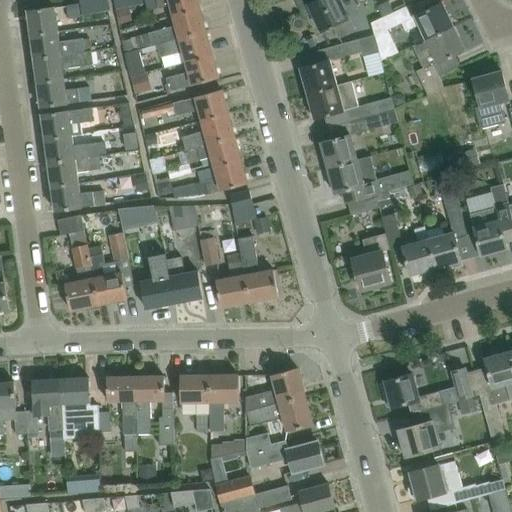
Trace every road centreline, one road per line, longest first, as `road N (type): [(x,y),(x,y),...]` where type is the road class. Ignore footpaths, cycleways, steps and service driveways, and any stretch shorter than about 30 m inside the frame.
road 1 (unclassified): [(334,337),(237,0)]
road 2 (residential): [(36,346),(0,44)]
road 3 (residential): [(36,346),(334,337)]
road 4 (residential): [(334,337),(511,292)]
road 5 (unclassified): [(376,511),(334,337)]
